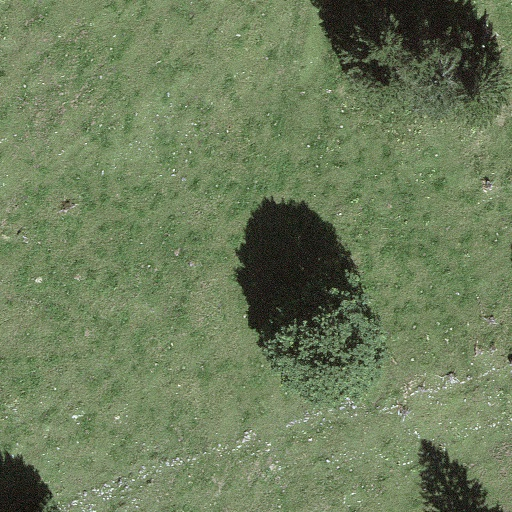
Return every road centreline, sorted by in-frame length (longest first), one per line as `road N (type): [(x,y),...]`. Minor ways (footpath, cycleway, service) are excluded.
road 1 (track): [(336,511),(390,340),(511,233)]
road 2 (track): [(346,498),(511,471)]
